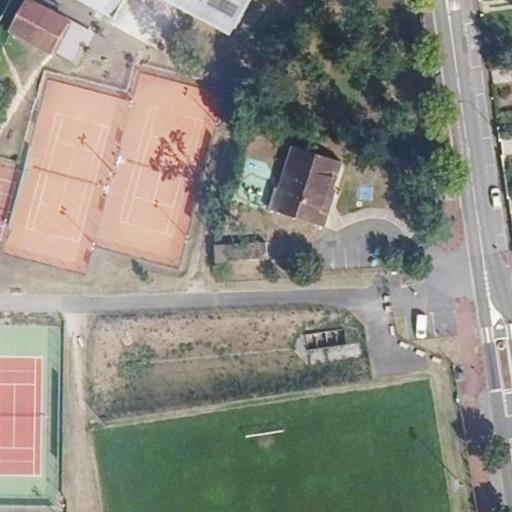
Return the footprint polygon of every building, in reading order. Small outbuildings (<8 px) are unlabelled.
[(52,53),(70,21),(31,0),(27,0),(11,31),(52,53)] [(124,0),(176,0),(242,31),(256,0),(78,0),(116,18),(124,0)] [(70,21),(52,53),(56,55),(74,23),(70,21)] [(286,192),(278,214),(321,228),(343,163),(295,148),(281,190),(286,192)] [(286,192),(281,190),(274,213),(278,214),(286,192)] [(269,261),(268,242),(216,246),(217,264),(269,261)]
